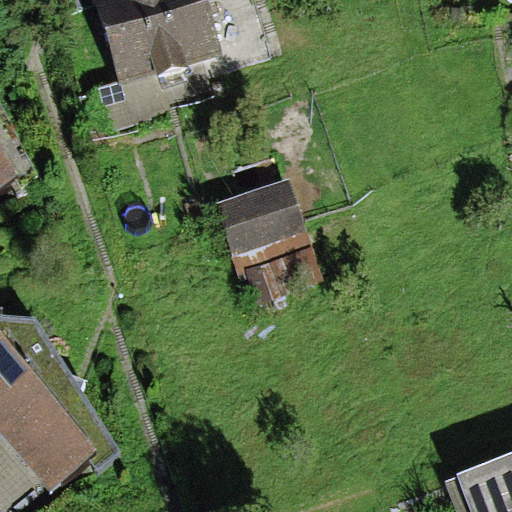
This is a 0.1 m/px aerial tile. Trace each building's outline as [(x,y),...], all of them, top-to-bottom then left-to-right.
[(251,0),(90,0),(122,94),(222,61),(219,50),(263,35),(251,0)] [(0,197),(19,185),(23,192),(40,181),(0,107),(0,197)] [(291,188),(219,213),(233,257),(308,232),(291,188)] [(152,210),(135,215),(141,235),(158,230),(152,210)] [(308,232),(233,257),(242,283),(252,280),(261,306),(326,284),(308,232)] [(37,331),(0,326),(0,434),(52,497),(91,465),(99,475),(122,457),(75,388),(37,331)] [(511,511),(511,466),(461,489),(470,511),(511,511)]
